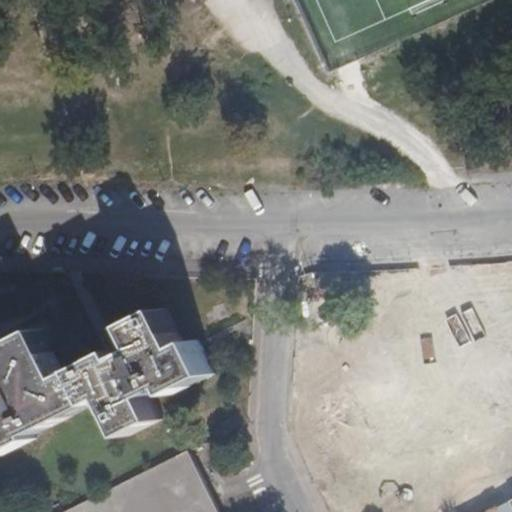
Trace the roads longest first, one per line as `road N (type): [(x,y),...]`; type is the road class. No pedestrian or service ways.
road 1 (unknown): [(469,223),(404,146),(306,93),(228,7)]
road 2 (residential): [(296,511),(298,491),(272,436),(278,225)]
road 3 (residential): [(0,221),(278,225)]
road 4 (residential): [(278,225),(511,220)]
